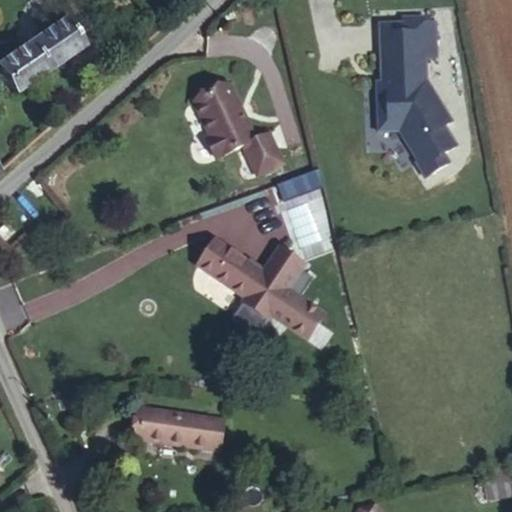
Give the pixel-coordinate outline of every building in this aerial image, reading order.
[(84,1),(82,0),(57,0),(67,12),(84,1)] [(0,88),(61,46),(42,22),(0,53),(0,88)] [(417,33),(395,33),(397,80),(409,79),(410,91),(397,91),(391,98),(392,107),(396,111),(392,116),(393,141),(414,140),(433,169),(431,171),(441,185),(464,169),(458,160),(471,152),(460,135),(467,130),(440,90),(439,67),(450,66),(449,31),(440,32),(417,33)] [(272,150),(249,96),(214,112),(229,146),(237,165),(260,155),(272,150)] [(272,150),(260,155),(266,169),(292,158),(286,144),(272,150)] [(237,165),(229,146),(224,148),(232,167),(237,165)] [(299,174),(292,158),(266,169),(273,185),(299,174)] [(328,210),(323,196),(299,204),(304,218),(328,210)] [(41,202),(25,218),(34,228),(50,213),(41,202)] [(6,224),(0,230),(0,234),(5,240),(14,232),(6,224)] [(319,276),(295,259),(277,283),(230,249),(213,273),(260,307),(257,311),(281,329),(319,276)] [(146,449),(228,462),(234,433),(151,419),(146,449)]
